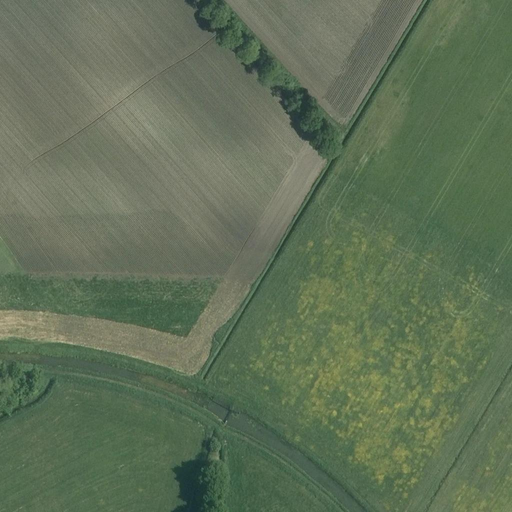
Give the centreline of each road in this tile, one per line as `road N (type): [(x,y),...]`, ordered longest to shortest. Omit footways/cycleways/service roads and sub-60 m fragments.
road 1 (track): [(0,339),(97,349),(194,379),(300,443),(375,511)]
road 2 (track): [(334,511),(254,445),(180,403),(77,369),(0,362)]
